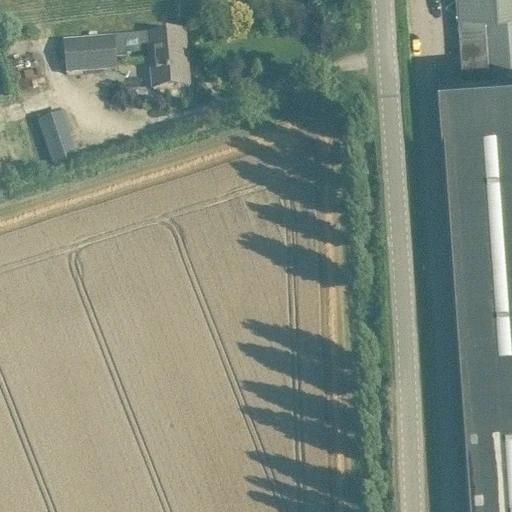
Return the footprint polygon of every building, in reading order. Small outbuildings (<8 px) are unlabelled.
[(511,0),(457,0),(463,75),(439,76),(441,116),(511,111),(511,0)] [(153,92),(189,89),(185,35),(165,36),(114,40),(115,58),(150,55),(153,92)] [(117,74),(115,58),(114,40),(63,44),(66,78),(117,74)] [(511,511),(511,111),(441,116),(468,511),(511,511)] [(38,124),(53,171),(77,163),(62,116),(38,124)]
